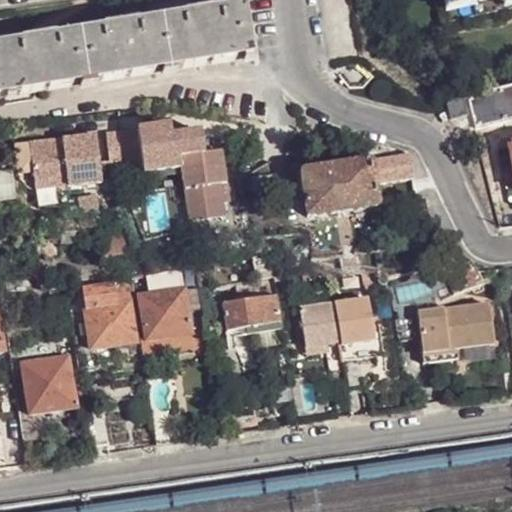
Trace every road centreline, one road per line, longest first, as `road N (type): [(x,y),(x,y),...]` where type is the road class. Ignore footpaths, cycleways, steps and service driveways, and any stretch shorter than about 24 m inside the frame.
road 1 (unclassified): [(511,414),(0,491)]
road 2 (unclassified): [(511,248),(482,245),(424,140),(335,106),(304,71),(289,0)]
road 3 (unknown): [(304,71),(0,139)]
